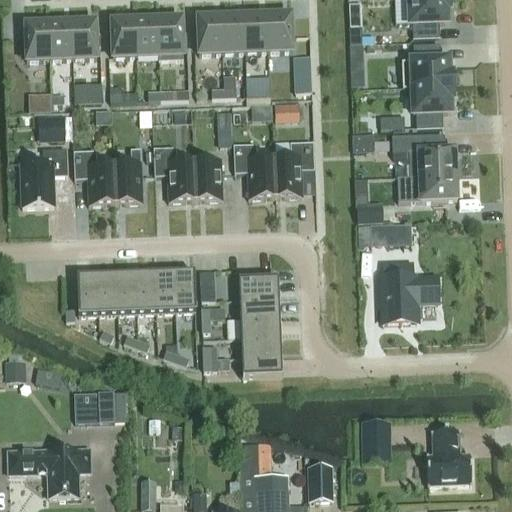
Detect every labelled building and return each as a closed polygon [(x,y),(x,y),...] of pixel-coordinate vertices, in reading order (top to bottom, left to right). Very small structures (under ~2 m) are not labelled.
[(448,1),(408,2),(408,3),(409,29),(412,29),(413,43),(438,42),(437,28),(446,27),(445,14),(448,14),(448,1)] [(266,22),(267,58),(291,57),(289,22),(290,22),(290,21),(266,22)] [(244,59),(243,22),(220,23),(222,60),(244,59)] [(267,58),(266,22),(243,22),(244,59),(267,58)] [(222,60),(220,23),(197,24),(198,60),(222,60)] [(157,26),(158,67),(182,66),(180,26),(181,26),(181,25),(157,26)] [(134,27),(135,63),(157,63),(157,67),(158,67),(157,26),(134,27)] [(135,63),(134,27),(110,28),(111,64),(135,63)] [(70,30),(72,66),(96,65),(94,30),(95,30),(95,29),(70,30)] [(49,67),(48,30),(24,31),(25,68),(49,67)] [(72,66),(70,30),(48,30),(49,67),(72,66)] [(411,93),(451,91),(451,78),(448,78),(447,65),(439,65),(438,51),(413,51),(414,66),(401,66),(402,94),(411,93)] [(452,104),(451,91),(411,93),(412,119),(416,119),(416,133),(441,132),(441,118),(449,118),(449,104),(452,104)] [(281,92),(268,93),(269,102),(281,102),(281,92)] [(223,103),(223,94),(211,95),(211,104),(223,103)] [(236,94),(223,94),(223,103),(236,103),(236,94)] [(148,106),(160,106),(159,97),(148,97),(148,106)] [(172,97),(159,97),(160,106),(172,106),(172,97)] [(122,107),(122,98),(109,99),(110,108),(122,107)] [(50,99),(39,99),(40,118),(50,118),(50,99)] [(102,108),(101,99),(89,99),(89,108),(102,108)] [(63,100),(50,100),(51,110),(63,110),(63,100)] [(273,107),(273,125),(298,126),(298,107),(273,107)] [(65,121),(38,122),(39,147),(65,147),(65,121)] [(354,140),(355,155),(373,152),(372,138),(354,140)] [(422,157),(422,141),(391,142),(392,163),(409,171),(409,183),(414,183),(455,182),(454,156),(422,157)] [(290,163),(273,164),(275,203),(301,202),(300,176),(314,176),(312,148),(289,149),(290,163)] [(275,203),(273,164),(256,165),(255,150),(233,151),(234,179),(246,178),(248,204),(275,203)] [(66,182),(66,155),(41,156),(42,169),(20,170),(22,215),(53,213),(52,183),(66,182)] [(219,167),(192,168),(194,208),(221,207),(219,167)] [(192,168),(165,169),(167,209),(194,208),(192,168)] [(139,170),(112,171),(114,211),(141,210),(139,170)] [(112,171),(85,172),(87,212),(114,211),(112,171)] [(455,182),(414,183),(415,207),(456,205),(455,182)] [(357,230),(382,228),(381,212),(356,213),(357,230)] [(386,251),(411,250),(410,230),(385,231),(386,251)] [(406,269),(384,270),(385,283),(381,283),(383,329),(402,328),(402,323),(416,323),(416,309),(437,308),(437,284),(415,284),(415,282),(406,282),(406,269)] [(174,279),(175,319),(195,318),(193,278),(174,279)] [(174,279),(154,280),(156,320),(175,319),(174,279)] [(115,281),(117,321),(136,320),(135,280),(115,281)] [(154,280),(135,280),(136,320),(156,320),(154,280)] [(115,281),(96,282),(98,322),(117,321),(115,281)] [(78,323),(98,322),(96,282),(77,283),(78,323)] [(238,306),(278,304),(277,285),(238,286),(238,306)] [(199,295),(200,307),(209,307),(208,294),(199,295)] [(279,324),(278,304),(238,306),(239,325),(279,324)] [(200,327),(209,326),(209,314),(200,314),(200,327)] [(65,315),(65,327),(74,327),(74,315),(65,315)] [(240,345),(280,343),(279,324),(239,325),(240,345)] [(210,338),(209,326),(200,327),(200,339),(210,338)] [(113,341),(102,336),(98,344),(109,349),(113,341)] [(134,355),(137,345),(126,341),(122,351),(134,355)] [(281,363),(280,343),(240,345),(241,364),(281,363)] [(137,345),(134,355),(146,359),(149,350),(137,345)] [(202,365),(211,365),(211,353),(201,353),(202,365)] [(173,369),(176,360),(164,356),(161,365),(173,369)] [(5,366),(5,388),(25,387),(25,366),(21,366),(21,358),(8,358),(9,366),(5,366)] [(188,364),(176,360),(173,369),(185,373),(188,364)] [(242,384),(281,382),(281,363),(241,364),(242,384)] [(211,365),(202,365),(202,377),(211,377),(211,365)] [(116,396),(73,397),(74,426),(117,425),(116,396)] [(359,428),(360,469),(390,468),(389,427),(359,428)] [(171,433),(171,446),(182,446),(182,433),(171,433)] [(427,461),(426,461),(427,493),(429,493),(429,492),(469,490),(470,491),(471,491),(470,460),(468,460),(468,461),(459,461),(458,438),(459,438),(459,437),(431,438),(431,439),(432,439),(433,462),(427,462),(427,461)] [(305,511),(305,510),(289,511),(288,480),(258,481),(257,451),(239,451),(240,511),(305,511)] [(89,455),(8,457),(8,480),(47,479),(48,503),(78,502),(77,478),(90,478),(89,455)] [(333,507),(332,472),(306,472),(307,508),(333,507)] [(155,511),(155,486),(140,486),(140,511),(155,511)]
